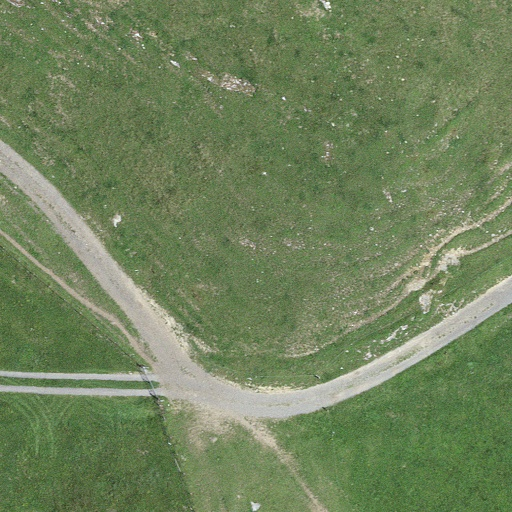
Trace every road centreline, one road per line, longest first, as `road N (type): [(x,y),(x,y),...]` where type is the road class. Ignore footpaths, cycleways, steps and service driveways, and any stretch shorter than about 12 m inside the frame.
road 1 (track): [(511,287),(338,391),(257,402),(152,387),(0,382)]
road 2 (track): [(193,393),(29,170),(0,154)]
